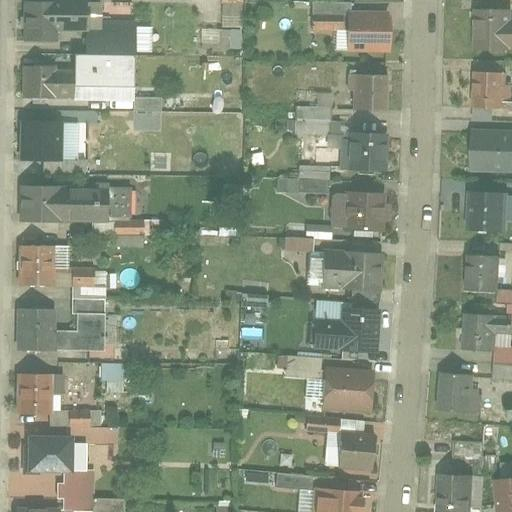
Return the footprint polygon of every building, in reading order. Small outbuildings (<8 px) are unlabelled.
[(384,58),(385,12),(339,12),(339,0),(317,0),(317,32),(361,33),(361,58),(384,58)] [(23,64),(23,101),(135,102),(135,24),(99,24),(100,5),(25,4),(24,40),(55,41),(55,64),(23,64)] [(494,20),(467,19),(466,67),(493,68),(493,49),(511,49),(511,29),(494,30),(494,20)] [(240,50),(240,29),(200,29),(200,50),(240,50)] [(388,76),(341,76),(341,110),(388,110),(388,76)] [(511,96),(485,97),(485,80),(467,80),(467,114),(511,113),(511,96)] [(293,106),(293,135),(329,135),(329,93),(308,93),(308,106),(293,106)] [(64,157),(64,126),(20,126),(20,157),(64,157)] [(511,131),(467,132),(467,163),(511,162),(511,131)] [(386,141),(326,141),(326,175),(386,175),(386,141)] [(120,188),(26,188),(26,222),(100,223),(100,238),(120,238),(120,188)] [(507,197),(478,195),(475,232),(505,234),(507,197)] [(383,197),(322,197),(321,235),(383,236),(383,197)] [(310,249),(310,238),(282,238),(282,249),(310,249)] [(105,269),(53,269),(53,249),(23,249),(23,290),(87,290),(87,332),(51,332),(51,308),(22,308),(22,354),(105,354),(105,269)] [(381,258),(305,257),(304,297),(380,299),(381,258)] [(503,259),(473,259),(473,298),(503,298),(503,259)] [(240,297),(239,323),(265,323),(266,298),(240,297)] [(350,313),(349,333),(305,330),(304,352),(379,356),(382,315),(350,313)] [(501,356),(501,317),(469,317),(469,356),(501,356)] [(308,365),(319,366),(319,357),(284,356),(284,377),(307,377),(308,365)] [(99,364),(99,383),(124,383),(124,364),(99,364)] [(478,418),(478,371),(441,371),(441,418),(478,418)] [(365,373),(316,373),(316,406),(365,406),(365,373)] [(53,417),(52,374),(18,374),(19,418),(53,417)] [(94,421),(67,421),(67,440),(109,440),(109,431),(94,431),(94,421)] [(495,437),(439,437),(439,461),(495,461),(495,437)] [(366,441),(322,439),(321,473),(365,474),(366,441)] [(54,479),(54,441),(10,441),(10,479),(54,479)] [(91,511),(91,475),(62,476),(62,511),(91,511)] [(473,511),(474,476),(438,476),(438,511),(473,511)] [(511,511),(511,479),(501,480),(500,511),(511,511)] [(359,492),(316,490),(314,511),(361,511),(362,497),(359,496),(359,492)]
